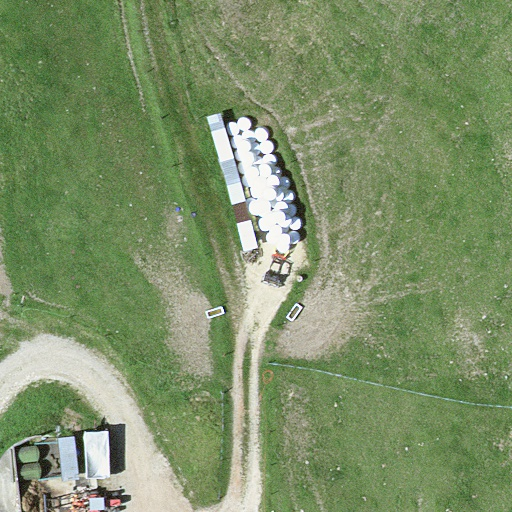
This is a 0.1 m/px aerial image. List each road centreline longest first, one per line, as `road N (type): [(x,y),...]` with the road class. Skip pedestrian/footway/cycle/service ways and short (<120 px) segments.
road 1 (track): [(243,511),(235,305),(166,98),(147,0)]
road 2 (track): [(0,386),(41,360),(97,407),(160,511)]
